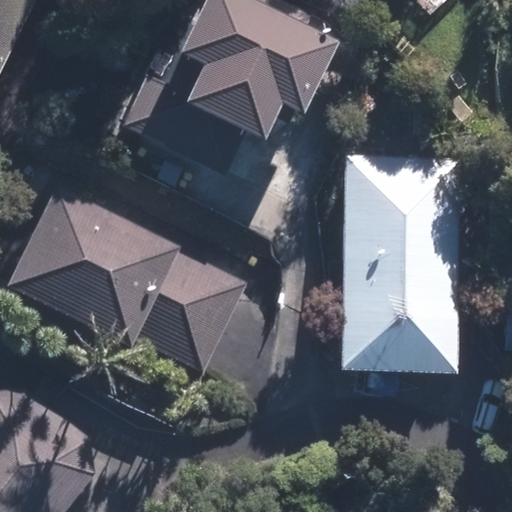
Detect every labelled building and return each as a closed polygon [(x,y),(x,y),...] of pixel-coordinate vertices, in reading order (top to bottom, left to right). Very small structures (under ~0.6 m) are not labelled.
[(0,0),(0,70),(30,0),(0,0)] [(252,0),(200,0),(172,59),(198,71),(181,106),(261,145),(279,107),(297,116),(334,40),(252,0)] [(461,160),(346,157),(340,371),(456,374),(461,160)] [(50,189),(5,284),(200,376),(244,280),(50,189)] [(511,267),(491,266),(488,309),(511,310),(511,267)] [(54,511),(101,446),(0,375),(0,511),(54,511)]
